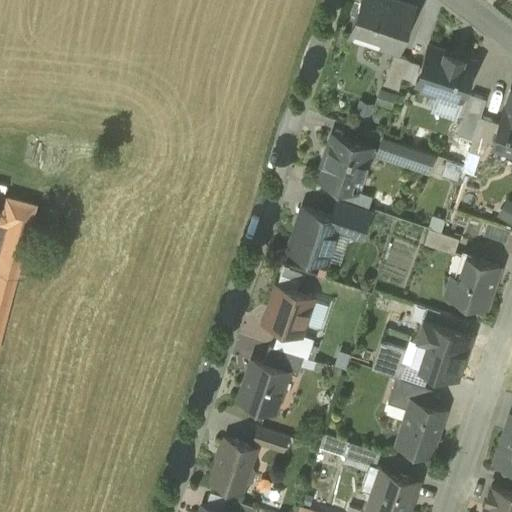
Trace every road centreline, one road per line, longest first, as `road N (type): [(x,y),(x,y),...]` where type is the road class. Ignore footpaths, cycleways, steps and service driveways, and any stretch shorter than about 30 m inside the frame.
road 1 (residential): [(164,511),(335,0)]
road 2 (residential): [(511,320),(448,511)]
